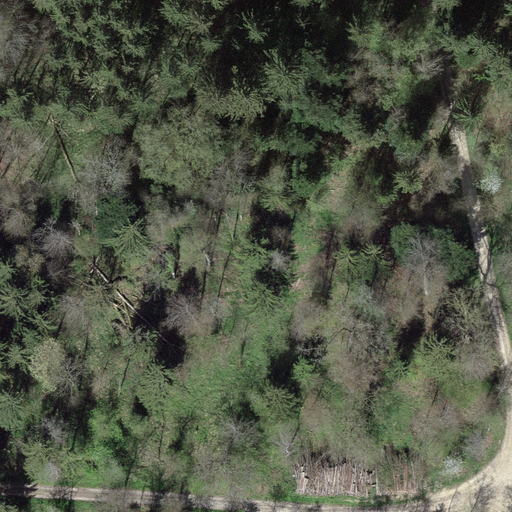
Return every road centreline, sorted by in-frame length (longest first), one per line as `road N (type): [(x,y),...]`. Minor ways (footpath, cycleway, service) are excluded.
road 1 (track): [(511,368),(429,0)]
road 2 (track): [(0,485),(318,511)]
